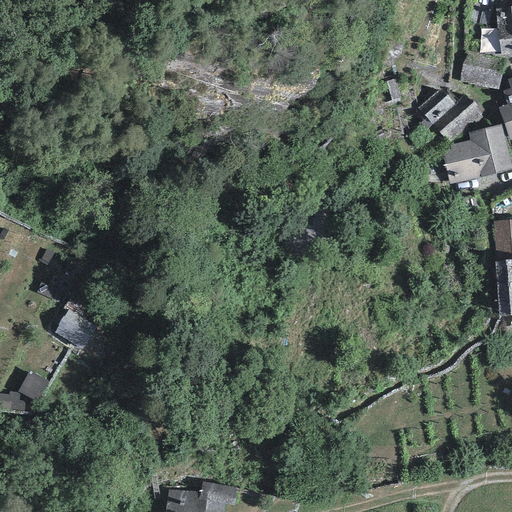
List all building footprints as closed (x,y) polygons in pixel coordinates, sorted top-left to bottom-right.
[(511,0),(507,0),(508,7),(496,9),(501,55),(511,54),(511,0)] [(506,60),(467,50),(460,81),(498,90),(506,60)] [(507,105),(498,108),(509,141),(511,139),(511,77),(507,80),(510,88),(502,91),(507,105)] [(386,82),(392,101),(401,98),(395,79),(386,82)] [(440,89),(418,108),(434,124),(455,104),(440,89)] [(465,95),(455,104),(434,124),(450,141),(481,112),(465,95)] [(511,169),(511,168),(501,124),(468,133),(470,140),(441,147),(449,185),(511,169)] [(288,263),(342,255),(332,189),(302,193),(305,214),(281,217),(288,263)] [(511,219),(492,221),(495,262),(511,260),(511,219)] [(499,316),(511,315),(511,260),(495,262),(499,316)] [(94,285),(77,277),(67,299),(84,307),(94,285)] [(95,328),(68,310),(54,332),(81,350),(95,328)] [(48,380),(28,371),(18,392),(38,402),(48,380)] [(17,393),(8,392),(9,394),(0,393),(0,407),(24,411),(25,401),(19,401),(19,394),(17,393)] [(200,491),(169,489),(165,511),(204,511),(205,498),(232,505),(235,487),(202,481),(200,491)]
